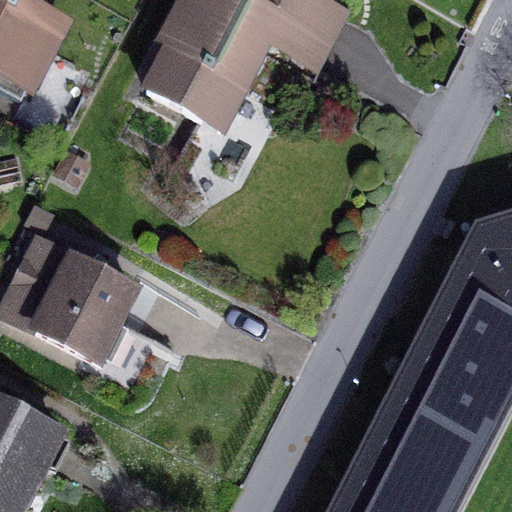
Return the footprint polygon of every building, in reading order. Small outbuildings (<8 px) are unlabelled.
[(0,0),(0,78),(31,95),(64,31),(3,0),(0,0)] [(267,48),(321,76),(331,58),(350,21),(310,0),(259,0),(254,10),(234,0),(190,0),(163,51),(171,54),(148,98),(220,136),(267,48)] [(332,511),(461,511),(511,414),(511,222),(475,233),(332,511)] [(2,320),(98,369),(126,313),(134,298),(97,279),(76,268),(39,249),(2,320)] [(97,279),(99,275),(81,259),(76,268),(97,279)] [(0,511),(25,511),(61,441),(0,410),(0,511)]
